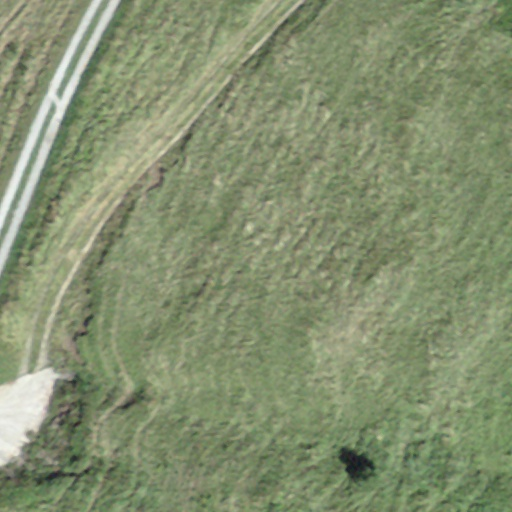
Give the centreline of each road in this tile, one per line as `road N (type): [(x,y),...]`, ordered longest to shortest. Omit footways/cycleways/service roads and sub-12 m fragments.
road 1 (track): [(0,433),(10,430),(33,381),(49,312),(83,252),(125,190),(293,0)]
road 2 (track): [(106,0),(45,120),(0,245)]
